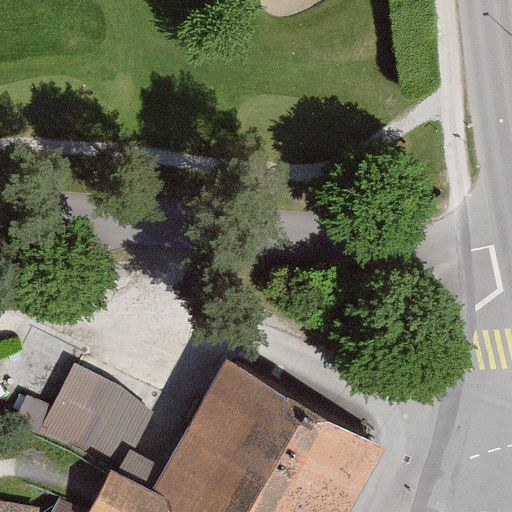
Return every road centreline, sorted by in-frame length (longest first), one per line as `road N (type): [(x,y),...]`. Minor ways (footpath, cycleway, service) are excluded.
road 1 (residential): [(511,245),(0,214)]
road 2 (tertiary): [(487,0),(511,198)]
